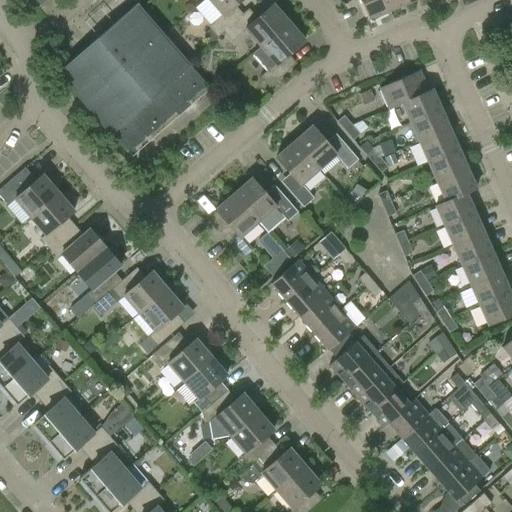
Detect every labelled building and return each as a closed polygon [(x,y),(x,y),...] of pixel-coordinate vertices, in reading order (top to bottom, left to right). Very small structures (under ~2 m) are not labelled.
[(240,0),(208,0),(221,15),(207,27),(217,37),(222,32),(237,18),(229,10),(240,0)] [(359,0),(368,20),(389,11),(383,0),(359,0)] [(407,0),(383,0),(389,11),(409,3),(407,0)] [(56,73),(126,153),(205,84),(135,4),(56,73)] [(245,30),(260,47),(288,22),(272,4),(251,22),(243,13),(237,18),(222,32),(231,42),(245,30)] [(288,22),(260,47),(252,54),(267,71),(259,77),(268,87),(291,68),(283,59),(304,40),(288,22)] [(388,110),(401,104),(427,91),(419,71),(379,89),(388,110)] [(431,89),(427,91),(401,104),(409,123),(440,110),(431,89)] [(409,123),(418,143),(449,129),(440,110),(409,123)] [(336,122),(344,132),(351,125),(343,116),(336,122)] [(359,135),(351,125),(344,132),(352,141),(359,135)] [(311,126),(293,141),(318,170),(335,155),(347,169),(357,160),(338,139),(329,147),(311,126)] [(458,149),(449,129),(418,143),(427,163),(458,149)] [(300,185),(318,170),(293,141),(275,157),(293,178),(284,186),(302,207),(312,198),(300,185)] [(372,164),(379,158),(371,149),(364,155),(372,164)] [(427,163),(435,182),(466,169),(458,149),(427,163)] [(379,158),(372,164),(380,174),(387,168),(379,158)] [(475,189),(466,169),(435,182),(444,202),(465,193),(475,189)] [(42,174),(35,180),(30,185),(22,176),(20,172),(0,189),(0,197),(7,205),(9,203),(14,199),(29,217),(58,193),(42,174)] [(233,194),(257,222),(274,207),(284,219),(285,220),(286,221),(296,213),(278,191),(269,199),(265,195),(251,178),(233,194)] [(381,207),(390,203),(385,192),(377,195),(381,207)] [(40,239),(48,248),(69,230),(61,221),(73,211),(58,193),(29,217),(45,235),(40,239)] [(474,213),(465,193),(444,202),(434,206),(443,227),(474,213)] [(240,237),(257,222),(233,194),(215,210),(232,230),(223,238),(242,259),(252,251),(240,237)] [(395,214),(390,203),(381,207),(386,218),(395,214)] [(483,233),(474,213),(443,227),(452,247),(483,233)] [(61,254),(76,272),(104,247),(89,229),(77,239),(69,230),(48,248),(56,258),(61,254)] [(398,246),(407,243),(402,232),(393,235),(398,246)] [(491,253),(483,233),(452,247),(460,266),(491,253)] [(329,246),(337,255),(344,249),(336,240),(329,246)] [(412,254),(407,243),(398,246),(403,257),(412,254)] [(0,246),(0,255),(20,269),(0,246)] [(120,266),(104,247),(76,272),(91,290),(87,294),(95,303),(116,285),(108,276),(120,266)] [(352,258),(344,249),(337,255),(345,264),(352,258)] [(500,272),(491,253),(460,266),(469,286),(500,272)] [(270,283),(284,300),(311,277),(297,260),(270,283)] [(90,307),(98,316),(118,300),(123,296),(138,314),(167,289),(151,271),(144,277),(139,281),(131,272),(121,281),(116,285),(95,303),(90,307)] [(411,276),(418,286),(425,281),(419,271),(411,276)] [(357,279),(365,288),(372,282),(364,272),(357,279)] [(509,292),(500,272),(469,286),(478,306),(509,292)] [(325,293),(311,277),(284,300),(298,317),(325,293)] [(432,291),(425,281),(418,286),(424,296),(432,291)] [(380,291),(372,282),(365,288),(373,297),(380,291)] [(182,307),(167,289),(138,314),(154,331),(149,335),(157,345),(178,327),(170,318),(182,307)] [(511,314),(511,299),(509,292),(478,306),(487,325),(511,314)] [(298,317),(312,333),(340,310),(325,293),(298,317)] [(412,304),(419,314),(426,309),(419,299),(412,304)] [(350,300),(340,310),(312,333),(327,350),(347,333),(365,317),(350,300)] [(433,320),(426,309),(419,314),(425,325),(433,320)] [(443,325),(451,320),(446,312),(438,317),(443,325)] [(0,341),(16,327),(8,318),(0,324),(0,323),(0,341)] [(456,328),(451,320),(443,325),(448,333),(456,328)] [(24,337),(16,327),(0,341),(0,347),(5,353),(0,357),(0,388),(32,361),(17,343),(24,337)] [(347,333),(327,350),(335,359),(328,365),(342,381),(374,353),(375,353),(361,337),(355,343),(355,342),(347,333)] [(434,338),(441,348),(448,343),(441,333),(434,338)] [(167,363),(182,381),(210,357),(195,339),(183,349),(172,337),(151,355),(162,367),(167,363)] [(511,337),(500,347),(511,361),(511,337)] [(455,354),(448,343),(441,348),(448,359),(455,354)] [(342,381),(355,397),(388,368),(374,353),(342,381)] [(226,375),(210,357),(182,381),(197,399),(193,403),(201,412),(222,394),(214,385),(226,375)] [(35,389),(43,398),(63,382),(54,372),(47,379),(32,361),(0,388),(0,389),(10,401),(11,400),(16,406),(35,389)] [(355,397),(369,412),(395,389),(401,384),(388,368),(355,397)] [(449,380),(457,389),(463,384),(456,374),(449,380)] [(472,381),(480,391),(486,385),(479,376),(472,381)] [(71,391),(63,382),(43,398),(51,408),(32,424),(37,430),(35,431),(46,443),(78,415),(63,398),(71,391)] [(472,393),(463,384),(457,389),(465,399),(472,393)] [(486,385),(480,391),(488,400),(495,395),(486,385)] [(382,428),(388,423),(408,404),(395,389),(369,412),(382,428)] [(228,435),(229,436),(257,411),(242,393),(230,403),(222,394),(201,412),(203,424),(210,423),(213,438),(228,435)] [(388,423),(401,438),(427,415),(413,399),(408,404),(388,423)] [(475,411),(483,421),(490,415),(482,405),(475,411)] [(401,438),(414,454),(448,424),(434,409),(427,415),(401,438)] [(500,416),(508,425),(511,421),(511,416),(507,410),(500,416)] [(273,430),(257,411),(229,436),(244,454),(239,458),(248,467),(269,449),(261,440),(273,430)] [(82,443),(90,453),(109,436),(101,426),(93,433),(78,415),(46,443),(56,455),(58,454),(63,460),(82,443)] [(498,424),(490,415),(483,421),(491,430),(498,424)] [(414,454),(427,469),(454,446),(461,439),(448,424),(414,454)] [(117,446),(109,436),(90,453),(98,462),(78,478),(83,484),(82,485),(92,498),(124,470),(110,452),(117,446)] [(427,469),(440,484),(467,461),(454,446),(427,469)] [(263,475),(276,491),(304,466),(288,448),(277,458),(269,449),(248,467),(238,475),(245,483),(254,483),(263,475)] [(474,455),(467,461),(440,484),(459,506),(481,488),(475,482),(488,471),(474,455)] [(124,470),(92,498),(102,510),(104,508),(107,511),(111,511),(128,498),(136,507),(155,490),(132,463),(124,470)] [(320,484),(304,466),(276,491),(291,508),(286,511),(305,511),(315,504),(308,495),(320,484)] [(510,486),(511,484),(511,475),(508,471),(501,477),(510,486)] [(163,500),(155,490),(136,507),(140,511),(160,511),(156,506),(163,500)] [(482,493),(475,499),(484,509),(490,503),(482,493)] [(479,511),(484,509),(475,499),(460,511),(479,511)]
